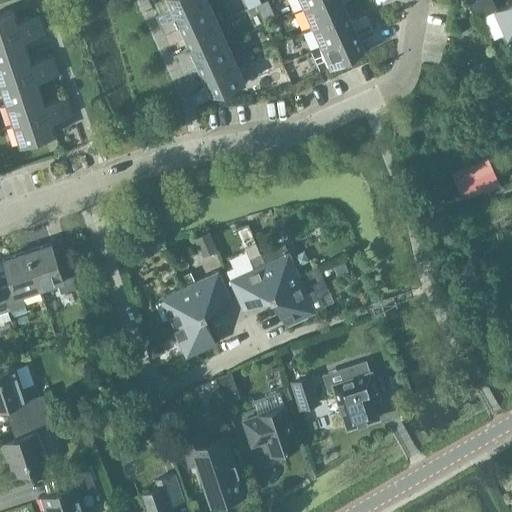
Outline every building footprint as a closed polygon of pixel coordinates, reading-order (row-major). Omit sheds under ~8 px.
[(167,0),(172,8),(156,16),(160,25),(209,3),(207,0),(167,0)] [(320,0),(304,7),(313,27),(346,12),(342,2),(345,0),(320,0)] [(488,0),(466,0),(471,8),(488,0)] [(488,0),(471,8),(476,19),(485,15),(495,38),(505,34),(511,49),(511,2),(497,9),(493,0),(488,0)] [(218,23),(209,3),(160,25),(165,35),(180,28),(185,38),(218,23)] [(14,10),(0,14),(0,37),(43,23),(40,14),(18,22),(14,10)] [(351,22),(346,12),(313,27),(322,46),(371,24),(367,15),(351,22)] [(465,14),(454,22),(460,31),(471,24),(465,14)] [(24,40),(46,32),(43,23),(0,37),(0,60),(28,51),(24,40)] [(190,48),(174,55),(178,64),(227,42),(218,23),(185,38),(190,48)] [(371,24),(322,46),(331,67),(364,52),(360,41),(375,34),(371,24)] [(313,37),(286,52),(293,65),(321,51),(313,37)] [(178,64),(182,74),(198,67),(203,77),(236,62),(227,42),(178,64)] [(0,60),(0,82),(0,83),(57,65),(54,55),(32,63),(28,51),(0,60)] [(245,82),(236,62),(203,77),(207,87),(192,94),(196,104),(245,82)] [(38,81),(60,73),(57,65),(0,83),(7,104),(41,93),(38,81)] [(14,124),(71,106),(68,96),(45,104),(41,93),(7,104),(14,124)] [(71,106),(14,124),(21,145),(56,134),(51,122),(74,114),(71,106)] [(442,110),(415,121),(420,134),(447,123),(442,110)] [(429,151),(409,159),(413,170),(433,161),(429,151)] [(464,198),(484,189),(481,181),(495,175),(487,158),(453,173),(464,198)] [(209,233),(194,239),(202,256),(216,250),(209,233)] [(60,268),(51,242),(28,250),(39,287),(57,281),(61,293),(79,287),(71,265),(60,268)] [(266,263),(260,265),(272,292),(276,293),(302,281),(305,287),(314,283),(309,271),(300,276),(285,243),(261,253),(266,263)] [(255,245),(245,249),(250,259),(259,254),(255,245)] [(22,293),(39,287),(28,250),(4,258),(12,284),(1,288),(9,311),(11,310),(26,305),(22,293)] [(270,297),(272,292),(260,265),(266,263),(261,253),(259,254),(250,259),(250,261),(227,271),(231,278),(230,279),(244,309),(270,297)] [(344,261),(334,265),(337,272),(341,274),(348,271),(344,261)] [(276,293),(274,299),(286,324),(316,311),(315,309),(324,305),(320,296),(330,292),(324,279),(319,267),(309,271),(314,283),(305,287),(302,281),(276,293)] [(189,284),(201,310),(207,312),(232,301),(219,271),(195,282),(191,272),(179,277),(184,287),(189,284)] [(189,284),(184,287),(160,297),(171,321),(173,326),(200,315),(201,310),(189,284)] [(0,313),(9,311),(1,288),(0,288),(0,313)] [(26,305),(11,310),(13,317),(28,312),(26,305)] [(173,326),(171,321),(161,325),(166,337),(176,333),(186,356),(216,343),(205,317),(200,315),(173,326)] [(27,316),(18,319),(20,325),(29,322),(27,316)] [(166,337),(161,325),(152,329),(153,333),(157,341),(166,337)] [(153,333),(142,337),(145,346),(157,341),(153,333)] [(158,342),(149,346),(153,356),(162,352),(158,342)] [(20,344),(13,347),(15,353),(22,351),(20,344)] [(333,384),(348,428),(378,418),(372,399),(379,396),(371,372),(370,372),(366,361),(347,367),(351,378),(333,384)] [(18,421),(48,410),(43,394),(26,400),(15,367),(0,371),(0,410),(13,406),(18,421)] [(232,373),(219,377),(227,401),(240,397),(232,373)] [(311,375),(292,381),(300,408),(320,402),(311,375)] [(259,415),(244,421),(252,445),(267,440),(272,455),(275,454),(279,456),(287,454),(289,450),(298,446),(285,406),(259,415)] [(48,410),(18,421),(23,435),(1,443),(12,477),(48,465),(37,432),(54,426),(48,410)] [(198,460),(213,503),(243,492),(224,437),(206,443),(202,431),(182,437),(190,463),(198,460)] [(41,497),(45,511),(85,511),(77,486),(93,481),(88,464),(58,475),(63,490),(41,497)] [(148,507),(136,511),(135,511),(173,511),(171,505),(184,501),(174,473),(156,479),(159,487),(143,493),(148,507)]
